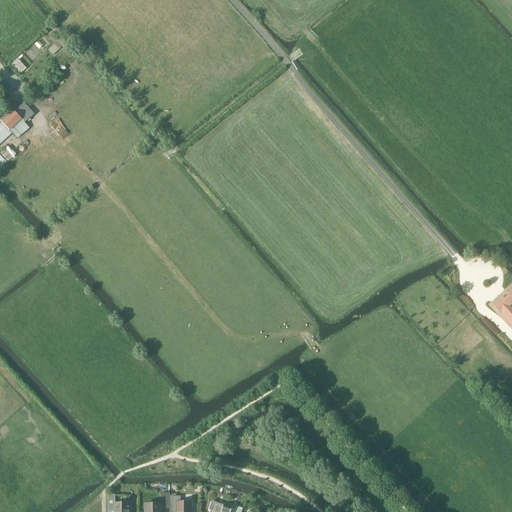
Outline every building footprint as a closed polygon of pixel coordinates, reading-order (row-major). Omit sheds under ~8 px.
[(0,167),(6,162),(0,155),(0,144),(12,133),(17,139),(29,128),(25,124),(34,115),(24,104),(15,112),(12,109),(0,118),(0,167)] [(511,316),(506,311),(510,307),(502,298),(493,307),(511,325),(511,316)] [(170,509),(170,497),(170,493),(163,494),(161,496),(161,504),(145,504),(144,511),(161,511),(162,509),(170,509)] [(114,511),(129,511),(130,503),(115,503),(115,495),(108,495),(108,507),(114,507),(114,511)] [(170,497),(170,509),(169,511),(191,511),(192,502),(180,502),(180,497),(170,497)] [(235,510),(212,502),(209,510),(211,511),(210,511),(241,511),(243,509),(236,506),(235,510)]
